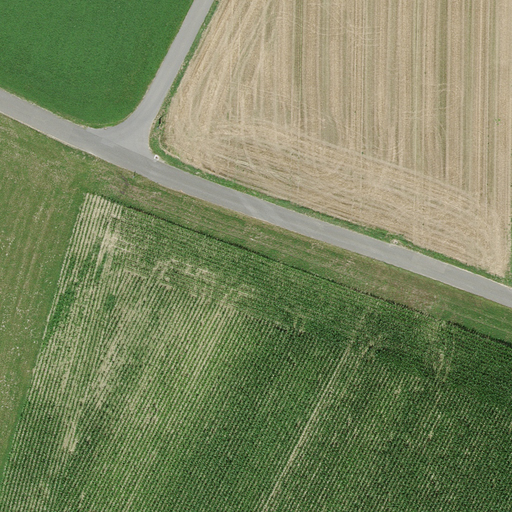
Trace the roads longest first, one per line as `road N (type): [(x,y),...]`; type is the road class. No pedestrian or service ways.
road 1 (residential): [(125,157),(511,302)]
road 2 (residential): [(125,157),(204,0)]
road 3 (residential): [(0,100),(125,157)]
